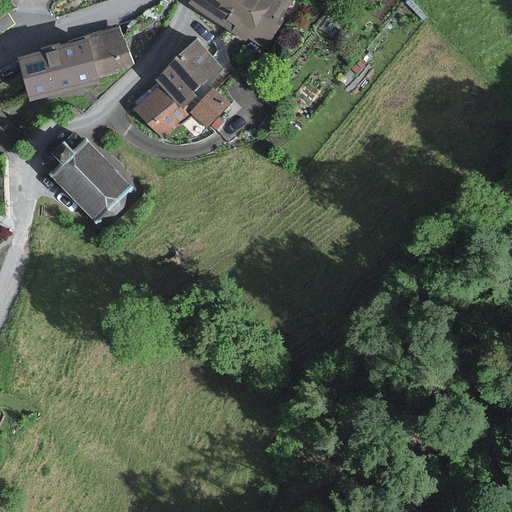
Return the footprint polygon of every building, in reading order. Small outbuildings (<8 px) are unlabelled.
[(290,0),(194,0),(192,4),(265,51),(285,20),(280,17),(290,0)] [(128,66),(119,30),(94,37),(93,34),(20,55),(32,99),(99,81),(97,74),(128,66)] [(159,78),(163,82),(185,105),(197,94),(194,91),(221,65),(198,41),(159,78)] [(165,136),(191,111),(185,105),(163,82),(137,107),(165,136)] [(227,102),(214,90),(194,112),(208,124),(227,102)] [(0,154),(23,133),(0,107),(0,154)] [(133,189),(92,142),(79,153),(71,143),(57,155),(67,167),(54,178),(93,224),(133,189)]
